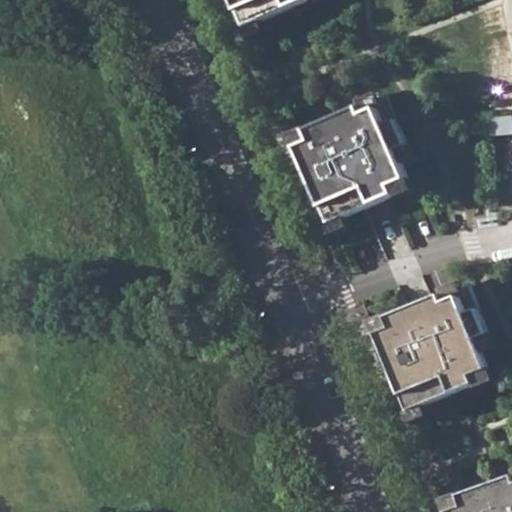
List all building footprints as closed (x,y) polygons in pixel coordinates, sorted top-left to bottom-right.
[(235,0),(248,28),(312,0),(235,0)] [(305,132),(303,128),(286,136),(311,174),(333,223),(399,195),(395,186),(411,179),(398,150),(410,145),(389,96),(305,132)] [(511,114),(488,116),(489,129),(511,128),(511,114)] [(385,315),(367,322),(392,362),(398,376),(412,411),(427,405),(479,383),(476,374),(492,368),(485,351),(480,339),(492,334),(471,284),(387,319),(385,315)] [(392,362),(367,322),(390,379),(398,376),(392,362)] [(480,339),(485,351),(497,347),(492,334),(480,339)] [(479,383),(481,387),(497,380),(492,368),(476,374),(479,383)] [(412,411),(417,422),(431,416),(427,405),(412,411)] [(457,491),(438,498),(446,511),(511,511),(511,475),(458,495),(457,491)]
